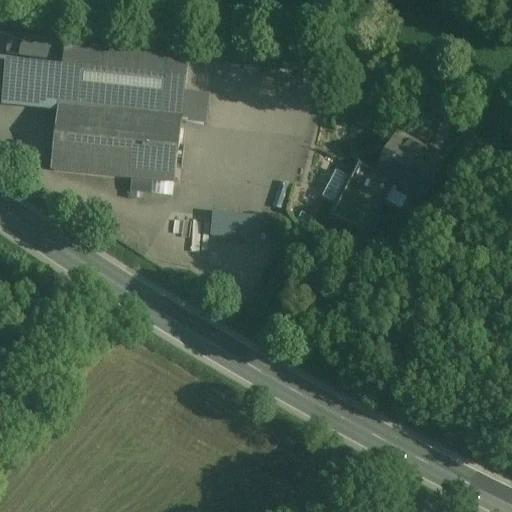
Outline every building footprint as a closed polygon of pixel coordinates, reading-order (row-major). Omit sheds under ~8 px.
[(188,66),(67,52),(64,78),(60,113),(53,172),(132,181),(131,194),(144,195),(145,183),(174,185),(181,125),(184,94),(188,66)] [(4,107),(60,113),(64,78),(8,72),(4,107)] [(210,98),(184,94),(181,125),(207,128),(210,98)] [(380,176),(377,181),(392,188),(421,203),(442,161),(399,139),(380,176)] [(384,203),(392,188),(377,181),(380,176),(358,164),(346,187),(352,190),(342,210),(336,207),(329,220),(366,239),(384,203)] [(145,183),(144,195),(172,198),(174,185),(145,183)] [(421,203),(392,188),(384,203),(414,217),(421,203)] [(261,242),(262,216),(211,214),(209,240),(261,242)]
